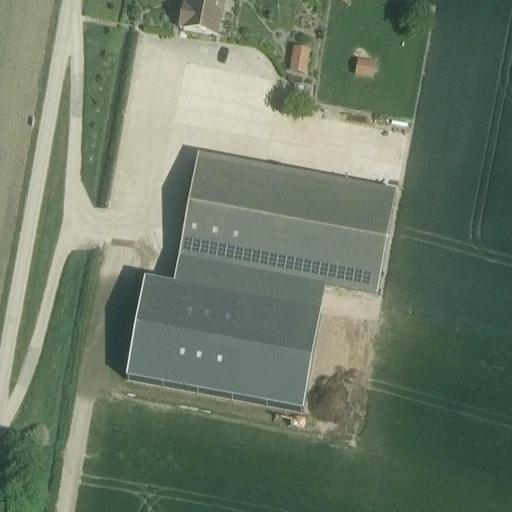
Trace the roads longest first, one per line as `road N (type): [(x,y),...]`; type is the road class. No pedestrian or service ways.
road 1 (unclassified): [(0,409),(72,0)]
road 2 (unknown): [(41,176),(125,202),(158,196),(180,162),(198,58)]
